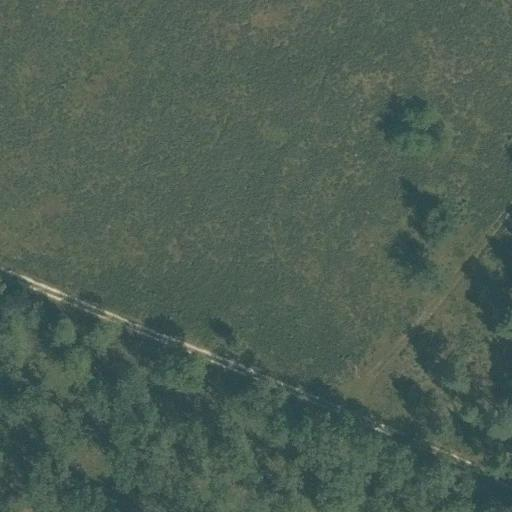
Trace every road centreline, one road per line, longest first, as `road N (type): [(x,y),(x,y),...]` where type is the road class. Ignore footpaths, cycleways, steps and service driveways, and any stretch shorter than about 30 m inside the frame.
road 1 (track): [(339,410),(0,271)]
road 2 (track): [(511,208),(339,410)]
road 3 (track): [(511,480),(339,410)]
